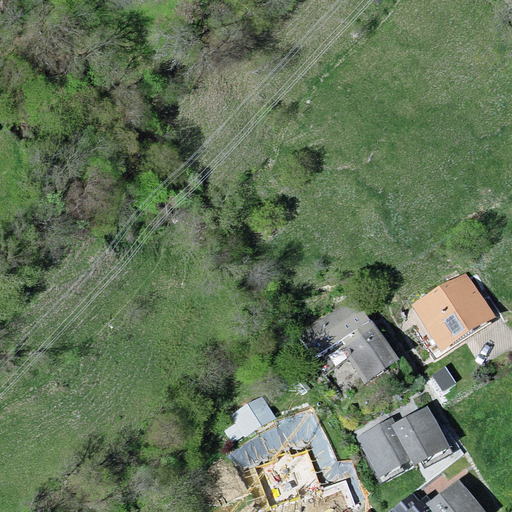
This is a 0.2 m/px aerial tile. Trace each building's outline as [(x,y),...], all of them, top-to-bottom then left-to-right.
[(467,277),(413,309),(444,361),(498,329),(467,277)] [(373,327),(358,299),(303,330),(318,357),(373,327)] [(402,367),(375,328),(341,351),(368,390),(402,367)] [(279,425),(264,400),(236,417),(240,425),(225,434),(233,446),(246,438),(248,444),(279,425)] [(431,411),(396,430),(418,473),(453,454),(431,411)] [(413,467),(390,423),(358,440),(380,484),(413,467)] [(485,511),(463,484),(431,509),(433,511),(485,511)] [(428,511),(416,495),(394,511),(428,511)]
